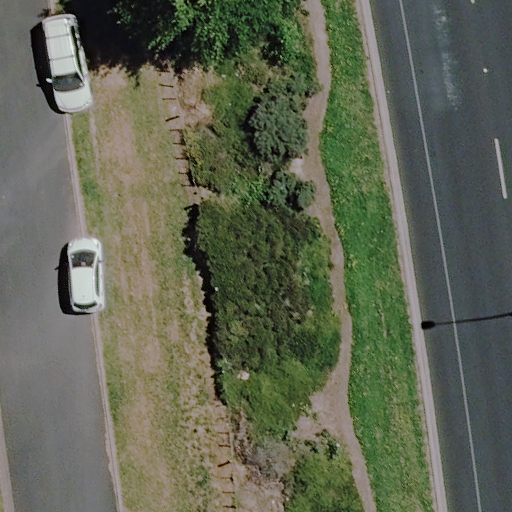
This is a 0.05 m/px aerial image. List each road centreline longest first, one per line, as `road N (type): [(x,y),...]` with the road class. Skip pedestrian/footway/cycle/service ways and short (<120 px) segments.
road 1 (residential): [(0,99),(66,511)]
road 2 (primary): [(511,326),(456,0)]
